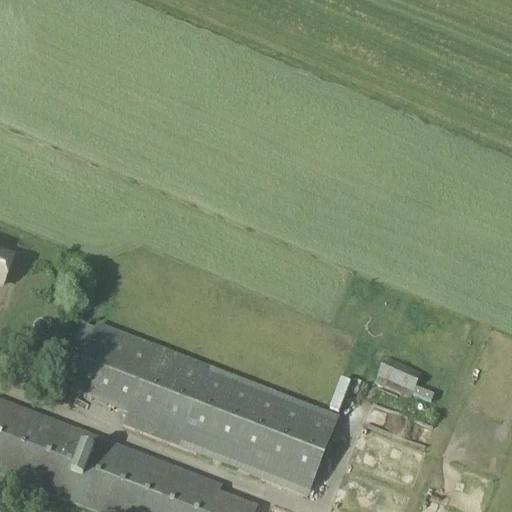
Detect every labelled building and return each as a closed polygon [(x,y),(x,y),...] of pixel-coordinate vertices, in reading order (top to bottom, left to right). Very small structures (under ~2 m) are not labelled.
[(0,285),(1,286),(11,260),(0,255),(0,285)] [(337,419),(96,326),(70,394),(127,416),(123,427),(307,499),(337,419)] [(11,364),(0,358),(0,382),(2,383),(11,364)] [(384,360),(374,385),(410,401),(421,376),(384,360)] [(355,400),(350,413),(421,442),(426,429),(355,400)] [(219,494),(222,487),(0,401),(0,476),(91,511),(256,511),(258,510),(219,494)]
